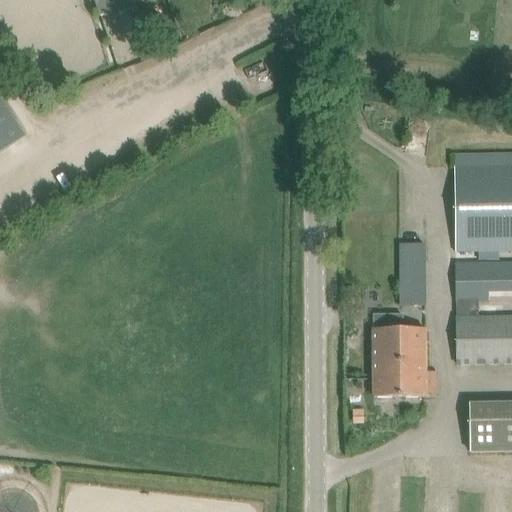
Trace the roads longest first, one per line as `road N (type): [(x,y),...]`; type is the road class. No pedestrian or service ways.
road 1 (unclassified): [(316,511),(321,0)]
road 2 (unknown): [(315,0),(143,79),(0,176)]
